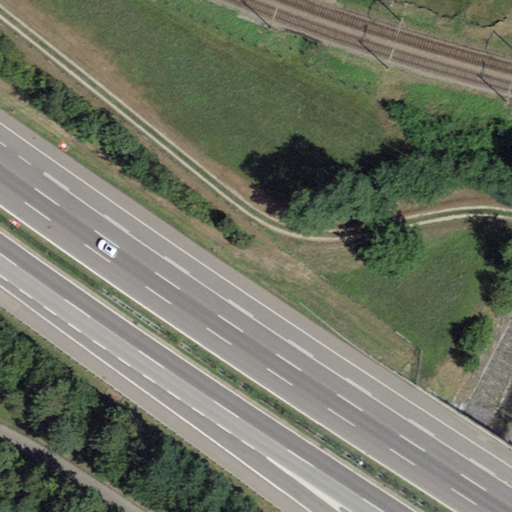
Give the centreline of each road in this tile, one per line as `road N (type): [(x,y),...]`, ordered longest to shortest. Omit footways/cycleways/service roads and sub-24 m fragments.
road 1 (motorway): [(503,511),(0,173)]
road 2 (track): [(511,211),(453,209),(330,231),(277,226),(0,14)]
road 3 (motorway): [(71,305),(383,511)]
road 4 (motorway): [(71,305),(326,511)]
road 5 (unclassified): [(0,440),(123,511)]
